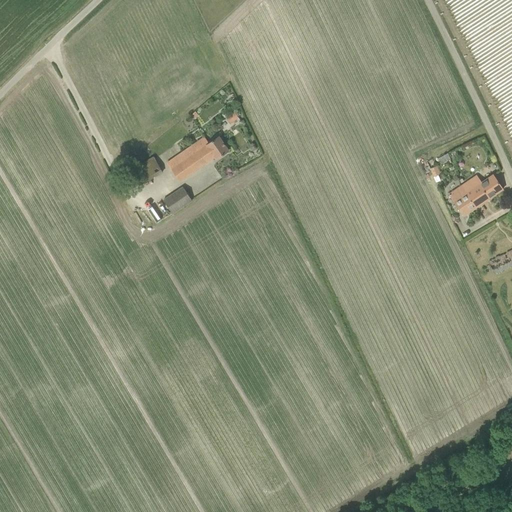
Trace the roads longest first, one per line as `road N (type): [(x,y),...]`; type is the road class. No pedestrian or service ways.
road 1 (unclassified): [(511,173),(427,0)]
road 2 (unclassified): [(0,94),(97,0)]
